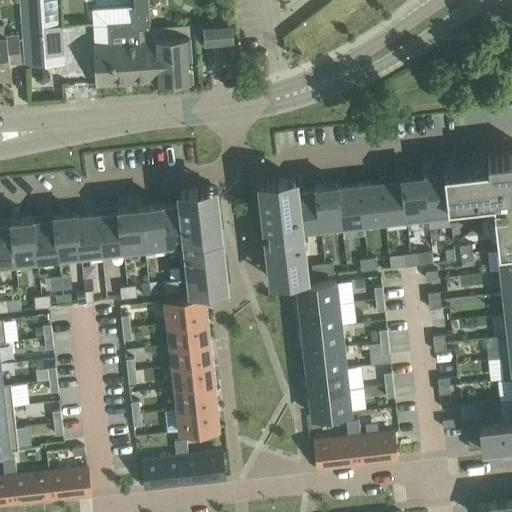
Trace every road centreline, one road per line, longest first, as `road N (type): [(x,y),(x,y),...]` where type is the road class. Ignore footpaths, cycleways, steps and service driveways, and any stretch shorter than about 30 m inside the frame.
road 1 (residential): [(117,511),(140,501),(394,472),(436,480)]
road 2 (residential): [(511,137),(235,168)]
road 3 (residential): [(235,168),(0,197)]
road 4 (tertiary): [(0,136),(230,105)]
road 5 (tertiary): [(330,79),(402,55),(495,0)]
road 6 (tertiary): [(441,0),(330,79)]
